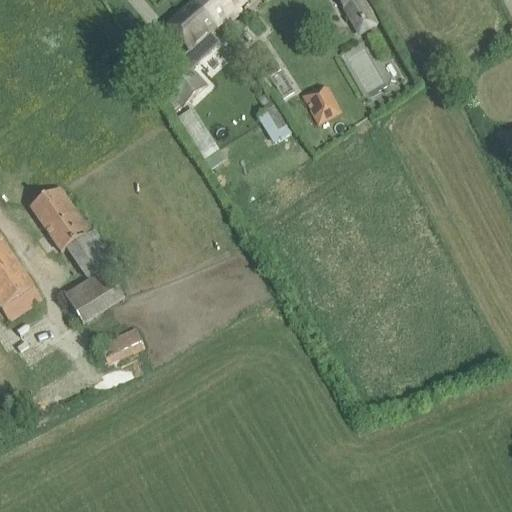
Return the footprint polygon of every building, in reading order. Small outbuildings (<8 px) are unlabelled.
[(198,0),(194,4),(217,29),(249,0),(198,0)] [(335,0),(358,38),(381,25),(365,0),(335,0)] [(217,29),(194,4),(167,28),(190,54),(217,29)] [(158,82),(183,109),(205,88),(180,61),(158,82)] [(302,97),(318,127),(341,115),(326,87),(316,92),(315,91),(302,97)] [(288,127),(276,107),(265,114),(277,134),(278,133),(283,142),(293,135),(288,127)] [(66,254),(86,283),(115,263),(94,233),(88,236),(70,207),(59,191),(31,210),(42,227),(61,257),(66,254)] [(0,311),(9,325),(41,303),(10,258),(0,243),(0,311)] [(98,349),(108,369),(144,352),(135,332),(98,349)]
